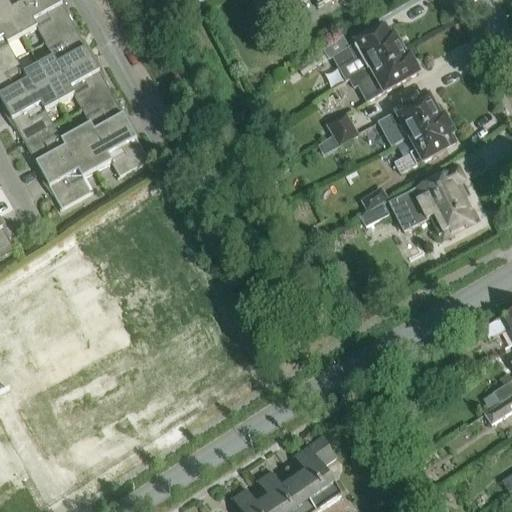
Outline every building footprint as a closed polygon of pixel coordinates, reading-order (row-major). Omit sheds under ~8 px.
[(0,1),(0,26),(13,20),(2,0),(0,1)] [(2,0),(13,20),(49,0),(2,0)] [(39,31),(47,46),(76,30),(59,0),(49,0),(13,20),(24,40),(39,31)] [(0,26),(0,71),(19,61),(11,46),(24,40),(13,20),(0,26)] [(76,30),(47,46),(55,60),(41,68),(52,88),(95,64),(76,30)] [(385,30),(354,48),(355,50),(349,54),(333,62),(339,72),(346,85),(349,83),(368,73),(401,54),(394,41),(392,42),(385,30)] [(366,106),(418,77),(416,73),(416,71),(412,63),(411,64),(409,61),(406,62),(401,54),(368,73),(349,83),(353,91),(357,89),(366,106)] [(317,58),(296,72),(301,79),(322,65),(317,58)] [(41,68),(27,76),(19,61),(0,71),(0,100),(7,112),(52,88),(41,68)] [(77,99),(84,114),(113,98),(95,64),(52,88),(62,107),(77,99)] [(7,112),(25,146),(56,129),(48,114),(62,107),(52,88),(7,112)] [(396,146),(444,120),(437,107),(433,109),(425,95),(402,107),(404,110),(394,115),(396,117),(378,127),(390,150),(396,146)] [(132,132),(113,98),(84,114),(92,128),(78,136),(89,155),(132,132)] [(324,128),(331,141),(351,128),(345,116),(324,128)] [(456,145),(452,138),(453,137),(444,120),(396,146),(405,161),(394,167),(401,178),(446,153),(445,151),(456,145)] [(358,139),(351,128),(331,141),(336,151),(358,139)] [(25,146),(44,179),(89,155),(78,136),(64,144),(56,129),(25,146)] [(132,132),(89,155),(98,173),(112,165),(120,180),(150,164),(132,132)] [(98,173),(89,155),(44,179),(62,212),(91,196),(83,181),(98,173)] [(390,208),(405,236),(435,220),(446,240),(471,227),(464,215),(469,213),(456,187),(464,183),(458,172),(412,196),(412,197),(390,208)] [(358,204),(366,216),(381,206),(387,202),(379,191),(358,204)] [(387,219),(381,206),(366,216),(357,222),(363,231),(387,219)] [(0,261),(15,253),(0,225),(0,261)] [(511,337),(511,315),(483,332),(490,344),(510,333),(511,337)] [(498,408),(511,399),(511,389),(509,385),(491,397),(498,408)] [(416,411),(404,386),(381,397),(394,423),(416,411)] [(511,415),(511,399),(498,408),(482,419),(490,430),(511,415)] [(304,477),(293,484),(312,511),(322,511),(341,499),(321,471),(335,462),(320,441),(292,460),(304,477)] [(312,511),(293,484),(282,492),(270,475),(256,485),(267,502),(274,511),(312,511)] [(511,495),(511,494),(511,478),(500,486),(508,497),(511,495)] [(274,511),(267,502),(256,509),(245,493),(230,503),(236,511),(274,511)]
